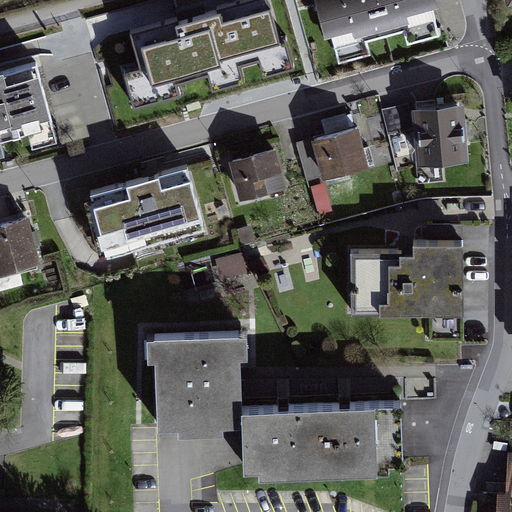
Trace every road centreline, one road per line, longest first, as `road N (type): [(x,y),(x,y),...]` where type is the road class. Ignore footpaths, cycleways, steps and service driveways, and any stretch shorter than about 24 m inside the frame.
road 1 (residential): [(0,186),(462,60),(488,62),(506,209)]
road 2 (residential): [(457,511),(493,376),(506,209)]
